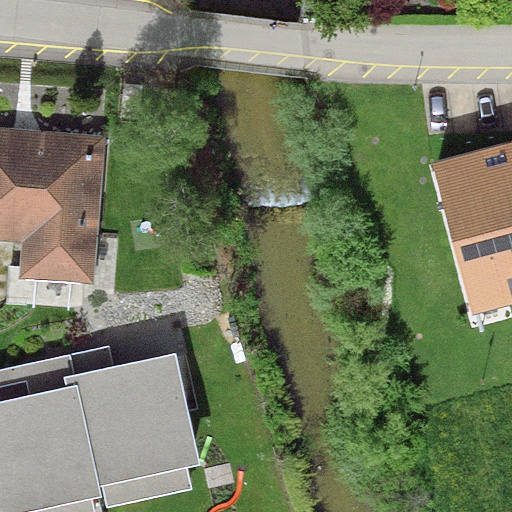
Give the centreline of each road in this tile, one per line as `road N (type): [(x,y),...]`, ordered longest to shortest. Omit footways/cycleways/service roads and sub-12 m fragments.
road 1 (tertiary): [(511,51),(307,48),(199,36)]
road 2 (unclassified): [(199,36),(0,17)]
